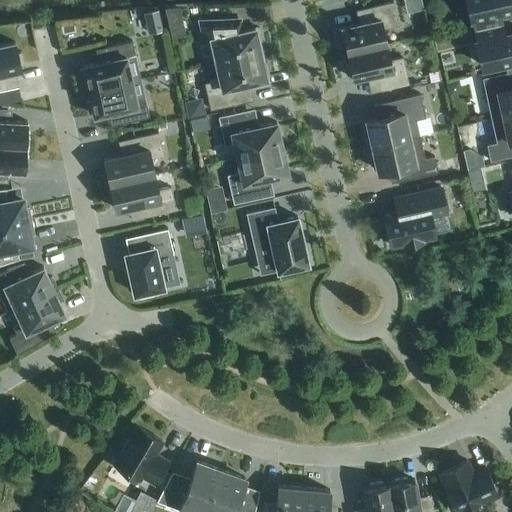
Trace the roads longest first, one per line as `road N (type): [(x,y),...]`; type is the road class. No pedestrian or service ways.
road 1 (residential): [(488,414),(406,448),(342,458),(255,448),(157,403)]
road 2 (residential): [(109,328),(43,32)]
road 3 (residential): [(291,0),(352,270)]
road 4 (residential): [(352,270),(333,281),(326,302),(343,330),(375,329),(388,314),(390,294)]
road 5 (residential): [(0,386),(109,328)]
